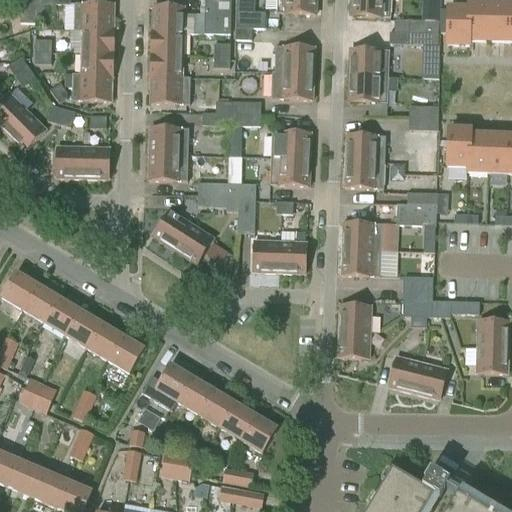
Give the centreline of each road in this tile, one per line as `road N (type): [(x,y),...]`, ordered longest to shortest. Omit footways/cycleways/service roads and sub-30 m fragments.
road 1 (residential): [(131,0),(124,303)]
road 2 (residential): [(322,302),(329,0)]
road 3 (residential): [(328,426),(124,303)]
road 4 (residential): [(511,428),(328,426)]
road 5 (residential): [(124,303),(0,229)]
road 6 (residential): [(328,426),(322,302)]
